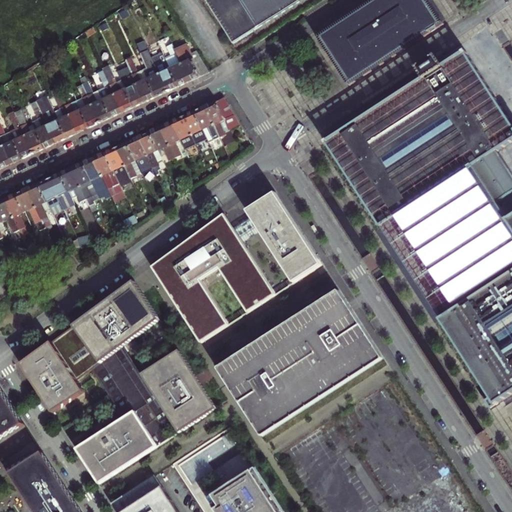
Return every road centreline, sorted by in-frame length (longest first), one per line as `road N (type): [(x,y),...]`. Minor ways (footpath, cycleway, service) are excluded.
road 1 (residential): [(276,149),(511,511)]
road 2 (residential): [(276,149),(0,354)]
road 3 (residential): [(276,149),(502,0)]
road 4 (residential): [(229,77),(0,186)]
road 5 (residential): [(100,511),(0,358)]
road 6 (residential): [(349,0),(229,77)]
